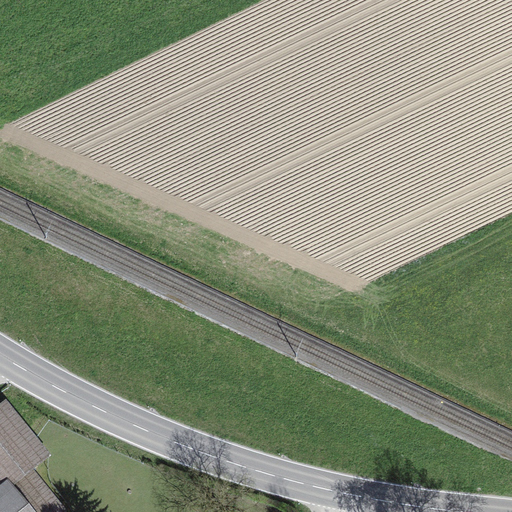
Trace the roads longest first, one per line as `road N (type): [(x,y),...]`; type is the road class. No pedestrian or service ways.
road 1 (track): [(511,437),(0,192)]
road 2 (secondary): [(0,360),(181,446),(393,501),(487,511)]
